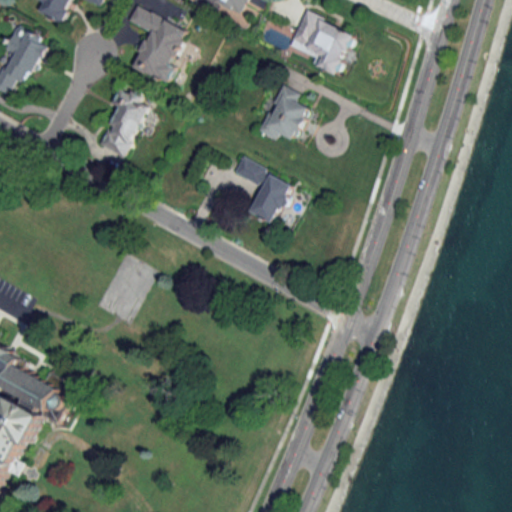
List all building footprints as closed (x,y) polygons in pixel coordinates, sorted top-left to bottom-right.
[(106,0),(44,0),(48,2),(43,12),(65,23),(76,0),(89,0),(103,7),(106,0)] [(249,0),(215,0),(244,13),(249,0)] [(131,20),(153,31),(136,67),(170,84),(195,32),(138,4),(131,20)] [(362,34),(308,9),(292,44),(322,57),(319,65),(343,76),(362,34)] [(0,84),(0,85),(15,92),(21,78),(34,84),(54,40),(20,25),(9,49),(14,52),(0,84)] [(304,92),(284,83),(261,131),(279,140),(282,132),(300,141),(315,109),(299,102),(304,92)] [(128,158),(153,110),(144,105),(148,98),(125,86),(115,104),(122,108),(103,145),(128,158)] [(236,173),(265,187),(254,211),(279,224),(299,184),(244,156),(236,173)] [(0,396),(7,384),(18,390),(0,420),(0,422),(3,425),(1,427),(0,427),(0,503),(9,487),(5,485),(30,441),(34,443),(53,408),(57,410),(63,410),(67,407),(69,403),(68,397),(66,393),(62,390),(63,388),(19,362),(22,357),(13,352),(15,349),(6,344),(5,346),(0,343),(0,396)]
